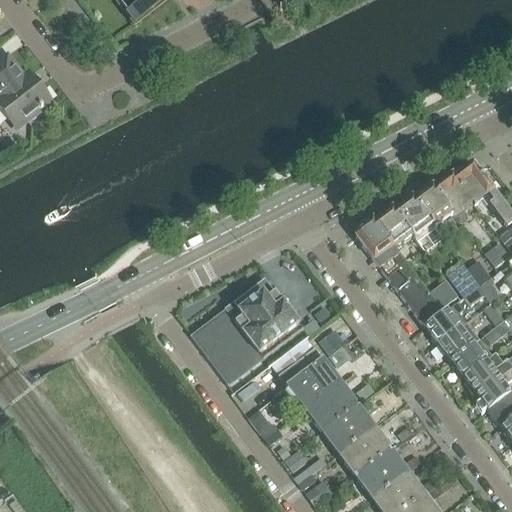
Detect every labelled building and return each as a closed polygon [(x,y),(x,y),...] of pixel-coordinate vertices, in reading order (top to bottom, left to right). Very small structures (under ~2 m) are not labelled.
[(113,0),(134,27),(168,0),(113,0)] [(28,76),(23,80),(7,59),(0,64),(0,112),(8,123),(11,120),(19,130),(22,127),(23,127),(30,121),(32,122),(37,118),(37,116),(47,108),(50,105),(43,95),(37,88),(35,90),(30,84),(32,82),(28,76)] [(462,175),(453,182),(471,206),(473,208),(484,200),(484,201),(488,199),(493,206),(489,209),(504,230),(511,224),(511,221),(510,219),(471,168),(469,169),(466,169),(462,172),(462,175)] [(453,182),(451,179),(449,181),(446,180),(442,183),(441,186),(433,193),(451,217),(459,226),(466,221),(461,214),(471,206),(473,209),(473,208),(453,182)] [(451,217),(433,193),(431,190),(429,192),(426,192),(422,195),(421,198),(413,204),(431,229),(433,231),(451,217)] [(413,204),(411,201),(409,203),(406,202),(402,206),(402,209),(393,215),(411,239),(414,242),(431,229),(413,204)] [(393,215),(391,212),(389,214),(386,214),(382,217),(382,220),(373,226),(393,253),(411,239),(393,215)] [(373,226),(371,223),(355,236),(354,242),(381,276),(421,328),(439,314),(393,253),(373,226)] [(511,231),(499,242),(511,259),(511,231)] [(483,259),(494,273),(508,262),(498,248),(483,259)] [(478,266),(466,274),(478,291),(479,292),(490,284),(478,266)] [(461,267),(444,279),(462,303),(478,291),(466,274),(461,267)] [(224,314),(189,340),(227,391),(262,364),(262,365),(302,334),(301,333),(291,320),(295,317),(282,300),(278,302),(274,297),(263,283),(224,314)] [(490,284),(479,292),(484,299),(491,308),(492,309),(503,301),(490,284)] [(478,291),(462,303),(468,311),(484,299),(479,292),(478,291)] [(439,296),(431,302),(440,314),(447,308),(439,296)] [(437,350),(465,328),(458,318),(461,316),(455,308),(424,332),(437,350)] [(491,308),(483,314),(495,331),(502,326),(503,325),(492,309),(491,308)] [(323,312),(313,319),(319,327),(328,319),(323,312)] [(503,325),(502,326),(509,334),(511,338),(511,321),(511,320),(503,325)] [(312,324),(301,333),(302,334),(307,341),(318,332),(312,324)] [(478,344),(472,337),(465,328),(437,350),(449,366),(478,344)] [(493,333),(483,341),(490,349),(499,342),(493,333)] [(305,343),(270,369),(287,392),(321,367),(305,343)] [(462,383),(491,361),(478,344),(449,366),(462,383)] [(339,353),(328,362),(334,370),(345,361),(339,353)] [(491,361),(462,383),(475,400),(511,372),(511,371),(511,360),(502,368),(495,358),(491,361)] [(304,415),(338,389),(321,367),(287,392),(304,415)] [(511,373),(511,372),(475,400),(487,416),(509,400),(502,390),(511,382),(511,373)] [(321,438),(355,412),(338,389),(304,415),(321,438)] [(367,391),(355,399),(360,406),(372,398),(367,391)] [(511,397),(509,400),(487,416),(500,433),(511,423),(511,397)] [(377,412),(369,401),(361,407),(369,418),(377,412)] [(338,460),(372,434),(355,412),(321,438),(338,460)] [(511,423),(500,433),(511,448),(511,423)] [(264,445),(277,435),(272,429),(260,439),(264,445)] [(397,439),(402,445),(412,437),(408,431),(397,439)] [(355,482),(389,456),(372,434),(338,460),(355,482)] [(277,435),(264,445),(268,450),(280,440),(277,435)] [(283,451),(276,456),(284,466),(291,460),(283,451)] [(304,467),(296,456),(291,460),(284,466),(283,466),(291,477),(304,467)] [(371,505),(406,479),(389,456),(355,482),(371,505)] [(404,468),(410,475),(420,467),(415,460),(404,468)] [(306,474),(293,483),(298,490),(311,480),(306,474)] [(376,511),(408,511),(423,501),(406,479),(371,505),(376,511)] [(311,480),(298,490),(302,494),(314,485),(311,480)] [(427,497),(428,497),(439,489),(433,481),(422,490),(427,497)] [(450,491),(445,484),(439,489),(444,495),(450,491)] [(439,489),(428,497),(433,504),(444,495),(439,489)] [(305,498),(304,499),(314,511),(315,511),(324,504),(315,491),(305,498)] [(430,511),(423,501),(408,511),(430,511)] [(23,511),(17,503),(10,508),(12,511),(23,511)]
